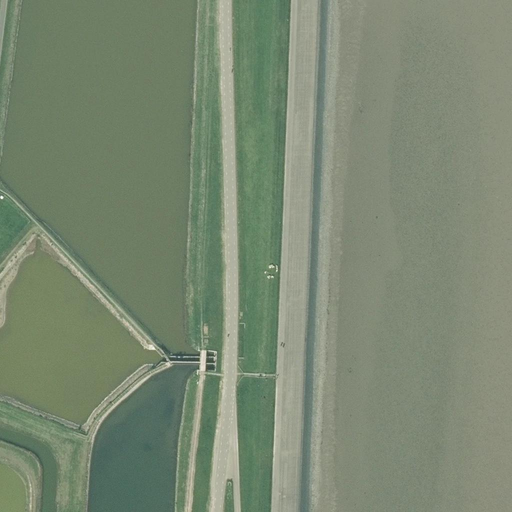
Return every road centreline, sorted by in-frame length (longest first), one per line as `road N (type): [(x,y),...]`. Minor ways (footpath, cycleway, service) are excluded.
road 1 (tertiary): [(216,511),(232,300),(226,0)]
road 2 (track): [(187,511),(203,374)]
